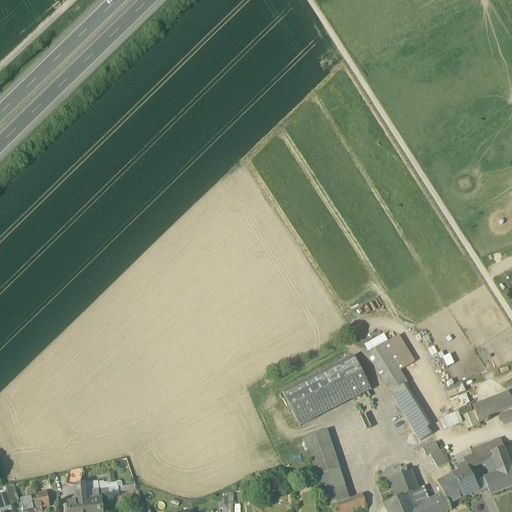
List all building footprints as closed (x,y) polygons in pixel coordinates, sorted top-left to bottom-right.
[(364,347),(368,355),(383,346),(388,343),(383,335),(364,347)] [(388,343),(383,346),(399,373),(414,364),(398,337),(388,343)] [(406,385),(399,373),(383,346),(368,355),(367,356),(390,395),(406,385)] [(353,358),(336,367),(353,400),(371,391),(353,358)] [(299,428),(353,400),(336,367),(282,394),(299,428)] [(431,426),(406,385),(390,395),(420,443),(432,435),(428,428),(431,426)] [(472,407),(478,422),(511,408),(511,404),(508,393),(472,407)] [(460,414),(467,430),(477,426),(470,410),(460,414)] [(511,411),(498,417),(502,427),(511,422),(511,411)] [(438,421),(442,431),(462,423),(457,413),(438,421)] [(349,500),(339,469),(326,432),(303,440),(315,477),(324,502),(329,500),(332,511),(354,511),(365,509),(362,497),(349,500)] [(492,464),(496,473),(511,468),(500,440),(470,451),(472,457),(476,467),(484,464),(485,467),(492,464)] [(426,458),(429,456),(438,451),(435,444),(422,450),(426,458)] [(439,450),(438,451),(429,456),(437,469),(447,464),(439,450)] [(468,470),(476,467),(472,457),(464,460),(463,461),(465,465),(465,464),(468,470)] [(453,475),(464,498),(471,495),(472,498),(485,492),(479,480),(474,483),(468,470),(465,464),(465,465),(456,469),(457,473),(453,475)] [(492,464),(485,467),(488,477),(496,473),(492,464)] [(511,467),(511,468),(496,473),(488,477),(483,479),(490,496),(511,487),(511,467)] [(388,480),(395,500),(418,492),(418,490),(411,472),(411,471),(407,472),(406,468),(401,469),(403,474),(388,480)] [(66,486),(75,488),(75,487),(80,487),(83,470),(68,473),(66,486)] [(98,484),(98,490),(109,489),(117,488),(116,483),(114,483),(113,474),(107,476),(107,483),(98,484)] [(449,506),(464,498),(453,475),(436,484),(442,495),(438,497),(444,511),(447,511),(451,511),(449,506)] [(85,486),(86,492),(98,490),(98,484),(98,483),(85,484),(85,486)] [(7,492),(11,504),(19,501),(13,485),(5,487),(7,492)] [(67,511),(76,511),(88,510),(87,501),(86,492),(85,486),(80,487),(75,487),(75,488),(77,488),(79,502),(77,502),(66,503),(67,511)] [(119,496),(119,493),(118,488),(117,488),(109,489),(109,496),(110,497),(119,496)] [(418,492),(408,496),(413,509),(429,501),(423,488),(418,490),(418,492)] [(98,490),(99,497),(109,496),(109,489),(98,490)] [(86,492),(87,501),(96,500),(99,500),(99,497),(98,490),(86,492)] [(28,499),(30,499),(30,496),(36,495),(35,491),(29,492),(26,493),(28,499)] [(11,504),(7,492),(0,493),(0,511),(3,511),(13,509),(11,504)] [(46,493),(36,495),(30,496),(30,499),(33,511),(41,511),(40,508),(49,507),(46,493)] [(444,511),(438,497),(429,501),(413,509),(408,496),(383,505),(386,511),(444,511)] [(20,501),(22,511),(26,511),(33,511),(30,499),(28,499),(20,501)] [(98,511),(96,500),(87,501),(88,510),(76,511),(101,511),(102,511),(98,511)]
